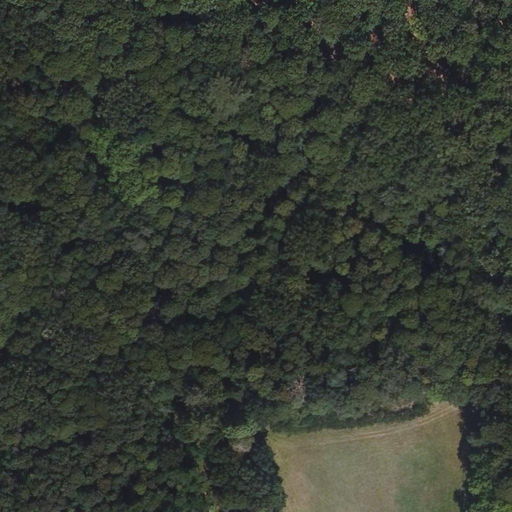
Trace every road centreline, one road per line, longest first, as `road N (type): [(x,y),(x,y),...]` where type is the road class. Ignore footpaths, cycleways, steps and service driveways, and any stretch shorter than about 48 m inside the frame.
road 1 (track): [(199,511),(132,227),(89,146)]
road 2 (track): [(89,146),(20,0)]
